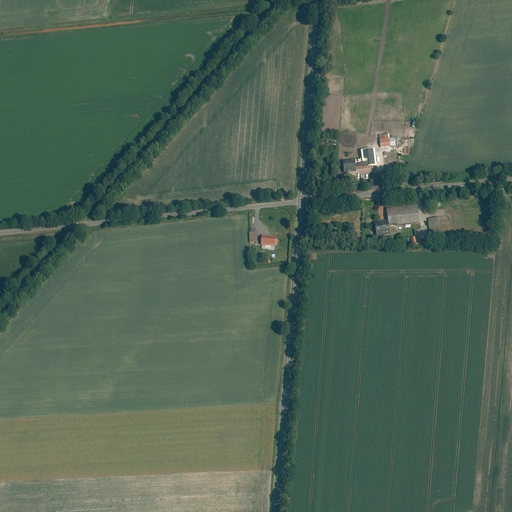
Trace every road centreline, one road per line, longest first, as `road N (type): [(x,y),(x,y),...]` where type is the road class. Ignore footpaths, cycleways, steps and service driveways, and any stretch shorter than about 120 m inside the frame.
road 1 (tertiary): [(303,200),(277,511)]
road 2 (residential): [(0,232),(303,200)]
road 3 (unclassified): [(303,200),(511,180)]
road 4 (tertiary): [(321,0),(303,200)]
